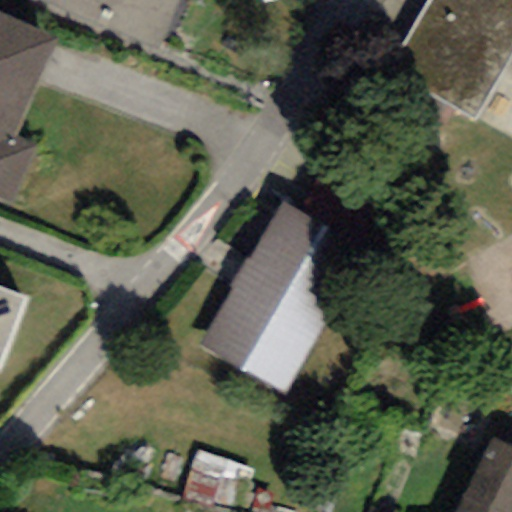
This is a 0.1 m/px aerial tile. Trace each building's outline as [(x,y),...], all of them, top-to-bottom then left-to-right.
[(182,0),(22,0),(22,2),(160,57),(182,0)] [(511,0),(430,0),(389,72),(387,75),(476,126),(511,64),(511,0)] [(57,52),(0,26),(0,209),(11,215),(37,156),(15,147),(57,52)] [(324,171),(298,219),(363,255),(389,207),(324,171)] [(298,219),(280,209),(200,353),(282,398),(363,255),(298,219)] [(0,380),(27,309),(0,299),(0,380)] [(511,511),(511,455),(492,446),(458,511),(511,511)]
